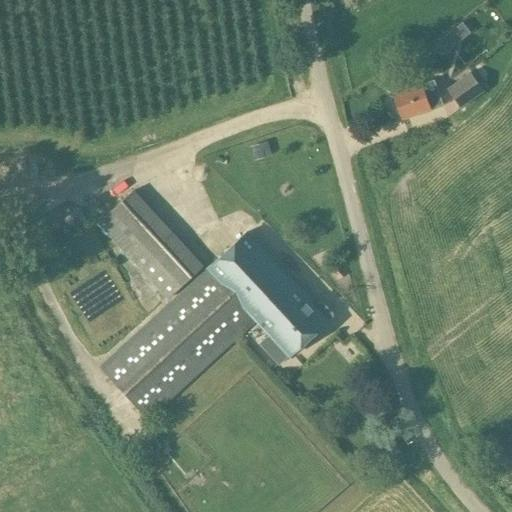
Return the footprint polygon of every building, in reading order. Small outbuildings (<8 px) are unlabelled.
[(459,40),(451,30),(443,36),(451,47),(459,40)] [(461,107),(472,100),(485,90),(471,71),(447,88),(461,107)] [(394,93),(403,118),(443,103),(435,79),(394,93)] [(266,141),(252,146),(255,155),(270,151),(266,141)] [(152,210),(117,243),(167,298),(203,265),(152,210)] [(149,420),(258,319),(271,333),(261,343),(280,363),(290,354),(290,355),(332,316),(333,313),(323,302),(320,302),(316,306),(247,232),(210,267),(209,265),(100,366),(149,420)]
